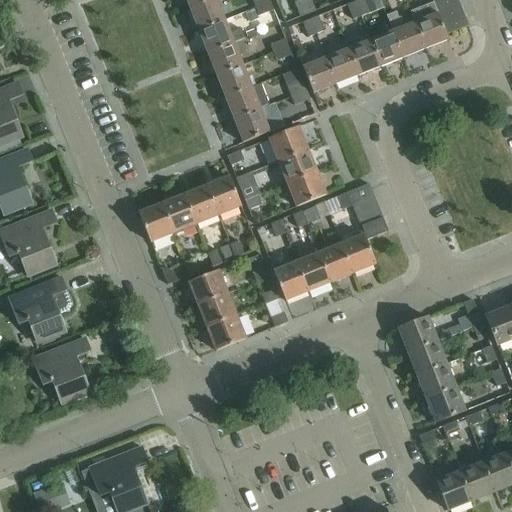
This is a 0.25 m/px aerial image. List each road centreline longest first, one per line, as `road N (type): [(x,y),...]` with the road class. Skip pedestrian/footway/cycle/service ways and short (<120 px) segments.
road 1 (residential): [(184,394),(26,0)]
road 2 (residential): [(444,287),(386,138),(404,103),(508,65)]
road 3 (residential): [(429,511),(354,324)]
road 4 (residential): [(0,468),(184,394)]
road 5 (residential): [(184,394),(354,324)]
road 6 (residential): [(231,511),(184,394)]
